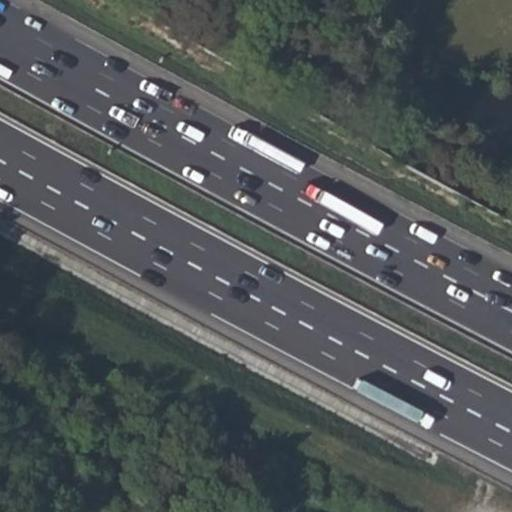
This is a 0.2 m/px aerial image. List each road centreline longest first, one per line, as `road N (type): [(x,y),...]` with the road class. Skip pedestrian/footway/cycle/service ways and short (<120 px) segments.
road 1 (trunk): [(511,309),(0,37)]
road 2 (trunk): [(0,152),(511,424)]
